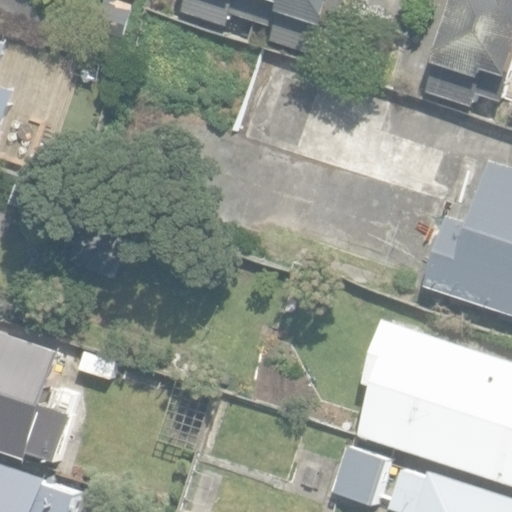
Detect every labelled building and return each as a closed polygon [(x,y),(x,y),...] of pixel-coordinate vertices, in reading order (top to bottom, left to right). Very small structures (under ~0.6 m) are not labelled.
[(190,0),(188,9),(234,24),(241,0),(190,0)] [(321,52),(338,0),(290,0),(277,38),(321,52)] [(511,0),(458,0),(429,88),(475,104),(479,90),(504,98),(511,74),(511,0)] [(0,146),(19,89),(0,82),(0,79),(13,40),(0,36),(0,146)] [(511,86),(502,117),(511,120),(511,86)] [(123,150),(192,176),(212,123),(143,97),(123,150)] [(511,162),(499,158),(479,221),(455,213),(432,283),(511,309),(511,162)] [(364,432),(511,480),(511,354),(391,315),(369,378),(380,381),(364,432)] [(37,451),(62,459),(78,412),(50,403),(69,349),(0,325),(0,443),(35,456),(37,451)] [(129,355),(96,345),(90,365),(123,375),(129,355)] [(209,457),(290,482),(309,421),(230,396),(228,396),(209,457)] [(341,491),(380,504),(396,456),(356,443),(341,491)] [(0,511),(77,511),(84,490),(54,480),(55,476),(0,458),(0,511)] [(511,511),(511,491),(437,468),(435,475),(410,467),(398,506),(416,511),(415,511),(511,511)]
